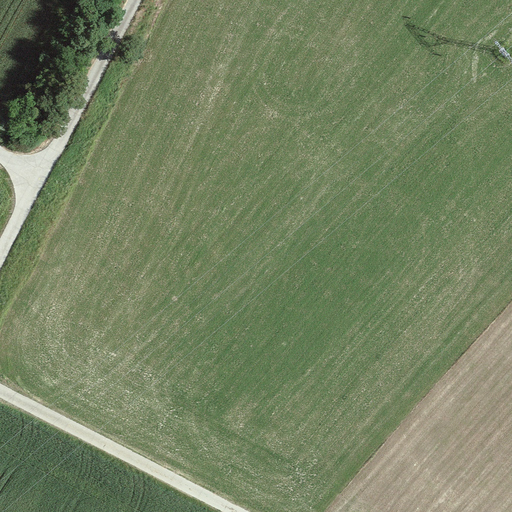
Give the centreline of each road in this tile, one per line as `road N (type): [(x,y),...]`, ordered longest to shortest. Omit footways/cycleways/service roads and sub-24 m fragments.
road 1 (track): [(139,0),(0,257)]
road 2 (unknown): [(0,389),(241,511)]
